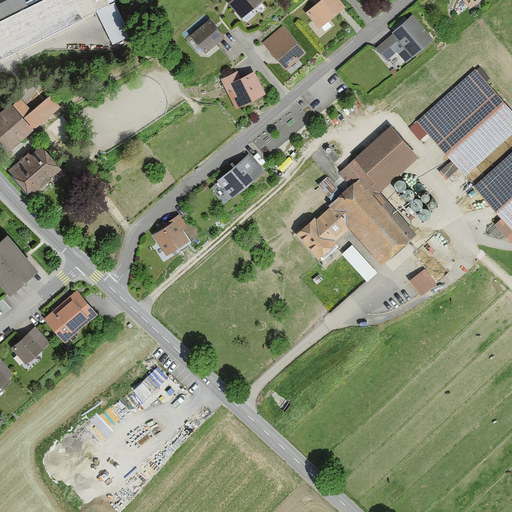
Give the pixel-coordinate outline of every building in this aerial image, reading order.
[(105,0),(42,0),(0,21),(0,57),(108,5),(105,0)] [(230,0),(229,2),(241,16),(260,0),(230,0)] [(340,0),(319,0),(306,11),(320,26),(344,4),(340,0)] [(412,14),(392,31),(413,54),(433,38),(412,14)] [(209,17),(190,32),(203,48),(222,34),(209,17)] [(291,34),(271,50),(285,68),(305,53),(291,34)] [(511,132),(511,109),(476,69),(417,121),(452,160),(440,171),(448,179),(460,168),(465,174),(511,132)] [(253,71),(234,80),(236,84),(231,86),(239,103),(263,93),(253,71)] [(57,87),(31,109),(42,122),(63,105),(58,99),(63,95),(57,87)] [(9,101),(0,108),(0,141),(8,150),(32,128),(9,101)] [(343,177),(334,185),(342,194),(316,217),(314,215),(296,232),(317,256),(350,227),(378,259),(408,233),(359,177),(368,169),(376,179),(412,148),(392,125),(339,172),(343,177)] [(7,168),(31,194),(56,170),(65,180),(70,175),(40,143),(31,152),(28,149),(7,168)] [(248,154),(218,179),(233,196),(262,171),(248,154)] [(511,159),(478,188),(511,227),(511,159)] [(396,175),(395,176),(394,178),(393,179),(393,181),(393,183),(394,184),(395,186),(397,187),(398,187),(400,187),(402,187),(403,186),(404,185),(405,184),(406,183),(406,181),(406,179),(406,178),(405,177),(404,176),(403,175),(402,175),(400,174),(399,174),(397,175),(396,175)] [(327,191),(334,185),(328,178),(321,184),(327,191)] [(405,186),(404,187),(402,188),(402,190),(402,191),(402,193),(403,195),(404,196),(405,197),(407,198),(409,198),(410,198),(412,197),(413,196),(414,195),(415,193),(415,192),(415,190),(414,189),(414,188),(413,186),(412,186),(411,185),(409,185),(408,185),(406,185),(405,186)] [(414,196),(413,196),(412,198),(412,199),(411,201),(412,203),(413,205),(414,206),(415,207),(416,207),(418,208),(420,207),(422,206),(423,206),(424,204),(424,203),(424,201),(424,200),(424,198),(423,197),(422,196),(421,195),(420,195),(419,195),(417,195),(416,195),(414,196)] [(423,206),(422,207),(421,208),(420,210),(420,211),(421,213),(421,215),(422,216),(424,217),(425,218),(427,218),(429,218),(430,217),(431,216),(432,215),(433,213),(433,212),(433,210),(433,209),(432,208),(431,207),(430,206),(429,205),(428,205),(426,205),(425,205),(423,206)] [(175,219),(154,232),(166,252),(187,239),(175,219)] [(8,289),(19,280),(26,280),(26,274),(35,266),(5,232),(0,236),(0,280),(3,284),(8,289)] [(423,268),(409,280),(420,294),(435,283),(423,268)] [(53,310),(44,318),(59,335),(69,326),(71,329),(87,316),(89,319),(97,312),(77,289),(63,301),(66,305),(56,313),(53,310)] [(37,358),(37,351),(48,343),(35,326),(12,345),(25,361),(30,357),(37,358)] [(0,388),(10,381),(7,378),(12,374),(0,358),(0,388)]
